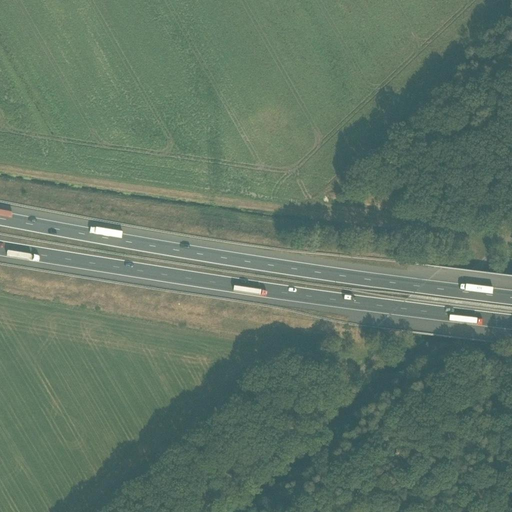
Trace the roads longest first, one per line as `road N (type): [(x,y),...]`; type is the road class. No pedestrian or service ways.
road 1 (motorway): [(511,298),(0,217)]
road 2 (motorway): [(0,249),(511,323)]
road 3 (track): [(507,242),(0,167)]
road 4 (unclassified): [(198,511),(297,438),(511,239)]
